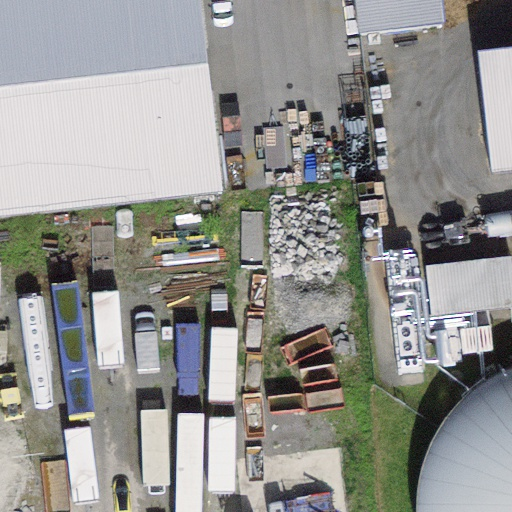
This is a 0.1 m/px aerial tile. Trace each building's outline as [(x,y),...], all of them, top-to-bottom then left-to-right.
[(0,0),(0,218),(220,194),(197,0),(0,0)] [(357,0),(362,37),(441,28),(437,0),(357,0)] [(511,58),(483,62),(495,170),(511,168),(511,58)] [(411,251),(386,253),(397,372),(422,370),(411,251)] [(496,262),(433,268),(437,315),(501,309),(496,262)] [(511,511),(511,395),(506,397),(465,427),(436,469),(424,511),(511,511)]
